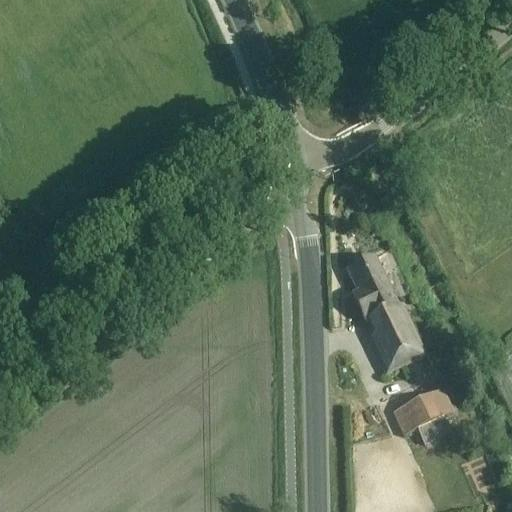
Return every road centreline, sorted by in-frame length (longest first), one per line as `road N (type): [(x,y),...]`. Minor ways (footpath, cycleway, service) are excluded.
road 1 (tertiary): [(0,409),(257,215),(291,206)]
road 2 (primary): [(316,511),(309,269),(291,206)]
road 3 (tertiary): [(302,157),(338,151),(377,129),(511,28)]
road 4 (primary): [(302,157),(232,0)]
